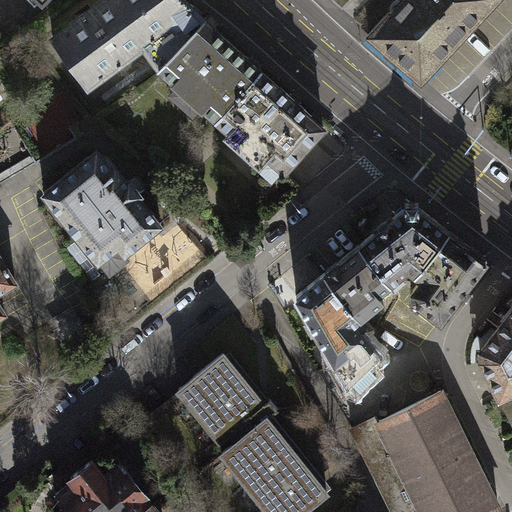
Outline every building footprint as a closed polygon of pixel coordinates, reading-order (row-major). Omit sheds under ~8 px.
[(203,18),(184,0),(100,0),(51,35),(87,86),(158,35),(170,54),(203,18)] [(332,0),(343,9),(351,0),(332,0)] [(398,0),(371,30),(426,80),(498,0),(398,0)] [(203,18),(170,54),(159,67),(216,118),(260,69),(203,18)] [(260,69),(216,118),(230,130),(226,134),(259,164),(267,155),(283,170),(323,125),(260,69)] [(53,182),(42,191),(97,260),(99,258),(110,271),(130,255),(127,251),(160,223),(138,195),(141,192),(130,177),(127,180),(115,165),(111,167),(96,148),(53,182)] [(42,191),(53,182),(30,154),(0,172),(0,186),(25,171),(42,191)] [(359,244),(398,288),(412,274),(418,277),(454,233),(410,201),(359,244)] [(454,233),(418,277),(421,280),(413,289),(413,300),(446,326),(494,263),(454,233)] [(359,244),(324,273),(365,321),(389,302),(386,298),(398,288),(359,244)] [(0,313),(5,311),(0,302),(0,289),(15,281),(0,254),(0,313)] [(365,321),(324,273),(295,297),(332,360),(336,368),(349,389),(385,356),(371,339),(365,332),(360,325),(365,321)] [(511,389),(511,307),(481,348),(480,357),(499,395),(511,389)] [(222,352),(178,389),(219,439),(227,433),(234,442),(265,416),(259,407),(264,403),(222,352)] [(503,511),(507,510),(445,388),(378,422),(376,416),(352,428),(392,511),(503,511)] [(511,389),(499,395),(511,423),(511,389)] [(300,511),(327,490),(265,416),(234,442),(221,452),(270,511),(300,511)] [(72,479),(54,493),(64,505),(56,511),(55,511),(161,511),(140,486),(149,480),(139,468),(130,476),(119,461),(104,473),(91,457),(69,475),(72,479)]
